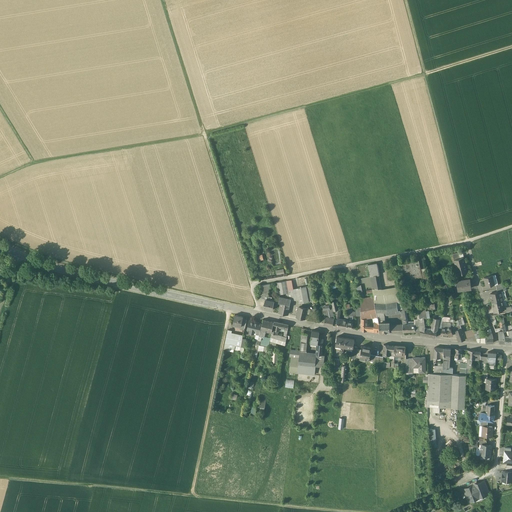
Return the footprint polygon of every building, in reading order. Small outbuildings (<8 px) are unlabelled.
[(464,257),(455,260),(457,266),(456,266),(458,275),(468,272),(464,257)] [(420,269),(418,261),(402,264),(403,270),(411,269),(412,278),(421,276),(420,269)] [(367,264),(370,276),(377,275),(379,274),(377,262),(367,264)] [(426,268),(420,269),(421,276),(423,284),(429,283),(426,268)] [(372,286),(374,297),(378,317),(379,322),(383,322),(385,321),(383,315),(394,313),(394,311),(400,309),(403,309),(402,303),(399,286),(380,290),(377,275),(370,276),(372,286)] [(492,275),(484,278),(486,287),(495,284),(492,275)] [(372,286),(370,276),(360,278),(362,282),(365,284),(366,287),(372,286)] [(276,282),(279,296),(283,295),(284,297),(289,297),(289,299),(291,299),(291,300),(298,299),(299,303),(304,302),(301,287),(293,289),(290,279),(276,282)] [(462,280),(457,281),(458,290),(471,288),(470,279),(462,280)] [(270,283),(260,284),(258,297),(265,299),(267,300),(270,283)] [(311,286),(301,287),(304,302),(314,300),(311,286)] [(498,292),(490,294),(492,303),(502,300),(503,300),(501,291),(498,292)] [(374,297),(360,298),(360,307),(360,317),(361,318),(367,318),(372,317),(372,318),(378,317),(374,297)] [(267,300),(265,299),(263,308),(273,310),(275,301),(271,301),(267,300)] [(331,303),(333,311),(336,311),(340,311),(337,300),(331,301),(331,303)] [(502,300),(492,303),(494,312),(504,309),(502,300)] [(288,314),(290,304),(281,302),(279,313),(288,314)] [(331,303),(329,304),(329,305),(324,306),(323,306),(324,310),(323,310),(324,317),(326,317),(326,316),(334,318),(333,311),(331,303)] [(348,312),(348,315),(354,316),(360,317),(360,307),(355,307),(355,311),(352,312),(352,307),(350,307),(350,304),(346,304),(346,312),(348,312)] [(307,309),(299,307),(297,317),(305,319),(306,315),(307,309)] [(425,308),(420,308),(416,309),(417,313),(419,326),(425,328),(425,326),(424,318),(427,317),(426,311),(425,308)] [(400,309),(394,311),(394,313),(396,326),(397,332),(404,331),(403,324),(402,318),(400,309)] [(408,324),(403,324),(404,331),(420,330),(419,326),(417,313),(414,313),(415,323),(408,324)] [(244,319),(244,317),(236,316),(234,327),(242,328),(244,319)] [(334,318),(326,316),(326,317),(324,324),(333,326),(335,318),(334,318)] [(367,318),(361,318),(361,331),(370,331),(371,326),(368,326),(367,318)] [(339,319),(338,319),(337,323),(337,327),(347,329),(348,320),(339,319)] [(511,322),(505,324),(504,322),(504,321),(505,320),(505,319),(501,320),(503,331),(504,332),(505,336),(511,336),(511,322)] [(274,322),(263,320),(262,324),(261,330),(259,335),(258,339),(261,340),(262,336),(263,336),(265,331),(264,331),(264,329),(268,330),(272,333),(274,322)] [(259,323),(250,321),(248,330),(250,330),(250,332),(254,333),(254,331),(257,332),(259,323)] [(280,322),(274,321),(273,329),(277,330),(279,331),(280,327),(285,328),(288,328),(289,324),(285,324),(280,323),(280,322)] [(451,322),(442,322),(442,328),(441,336),(449,336),(453,335),(452,332),(450,328),(451,322)] [(454,326),(455,331),(457,341),(465,340),(461,324),(459,325),(454,326)] [(489,324),(474,329),(475,334),(479,332),(490,329),(489,324)] [(425,328),(419,326),(420,330),(421,334),(427,336),(429,329),(425,328)] [(242,339),(244,329),(242,328),(234,327),(233,331),(228,330),(224,350),(230,351),(231,348),(240,350),(242,339)] [(432,329),(429,329),(427,336),(436,338),(437,330),(434,330),(432,329)] [(473,329),(465,332),(467,338),(475,335),(475,334),(474,329),(473,329)] [(490,329),(479,332),(480,338),(486,338),(493,337),(490,329)] [(274,344),(270,344),(269,347),(276,349),(277,343),(286,346),(286,338),(284,337),(278,335),(279,331),(277,330),(274,344)] [(320,332),(312,331),(311,343),(318,344),(319,338),(320,332)] [(475,334),(475,335),(478,343),(486,343),(486,338),(480,338),(479,332),(475,334)] [(271,338),(264,336),(264,337),(263,336),(262,336),(261,340),(260,344),(269,346),(269,343),(271,338)] [(346,338),(337,337),(335,346),(341,347),(344,347),(346,338)] [(267,359),(269,346),(260,344),(261,340),(258,339),(255,338),(252,357),(256,358),(258,351),(264,353),(263,358),(267,359)] [(355,340),(346,338),(344,347),(344,348),(353,349),(355,340)] [(307,345),(301,345),(300,350),(299,365),(308,366),(307,372),(316,373),(316,366),(323,367),(325,356),(322,355),(317,355),(317,352),(306,351),(307,345)] [(395,346),(384,345),(383,355),(394,356),(395,353),(390,353),(390,351),(394,351),(395,346)] [(372,348),(362,346),(360,358),(370,360),(372,348)] [(405,346),(395,346),(394,351),(394,352),(395,354),(405,355),(405,346)] [(299,365),(300,350),(291,350),(290,357),(292,358),(289,373),(297,374),(299,365)] [(468,351),(462,350),(462,358),(455,358),(455,363),(461,363),(467,363),(468,358),(468,351)] [(279,351),(271,351),(271,355),(269,355),(269,358),(271,358),(271,362),(278,362),(279,351)] [(481,352),(468,351),(468,358),(471,359),(475,359),(475,355),(481,356),(481,352)] [(422,357),(420,357),(420,358),(413,358),(413,359),(413,367),(414,367),(414,373),(425,372),(425,358),(422,358),(422,357)] [(443,366),(434,365),(434,373),(443,374),(443,368),(443,366)] [(460,375),(453,374),(448,374),(443,374),(434,373),(428,373),(428,401),(443,401),(443,409),(443,411),(447,411),(447,407),(465,408),(467,375),(460,375)] [(487,378),(486,378),(486,390),(496,390),(497,379),(487,378)] [(286,387),(295,388),(295,380),(286,379),(286,387)] [(495,406),(487,405),(487,406),(487,411),(487,413),(486,414),(494,414),(495,406)] [(494,414),(486,414),(487,413),(486,413),(486,414),(480,413),(480,418),(481,418),(481,421),(488,421),(494,422),(494,414)] [(488,426),(484,426),(483,432),(482,436),(492,436),(493,427),(488,426)] [(487,445),(482,444),(482,445),(481,455),(490,456),(491,445),(487,445)] [(511,471),(506,471),(503,470),(502,480),(511,481),(511,477),(511,471)] [(480,482),(468,487),(470,492),(473,500),(485,495),(483,489),(480,482)]
